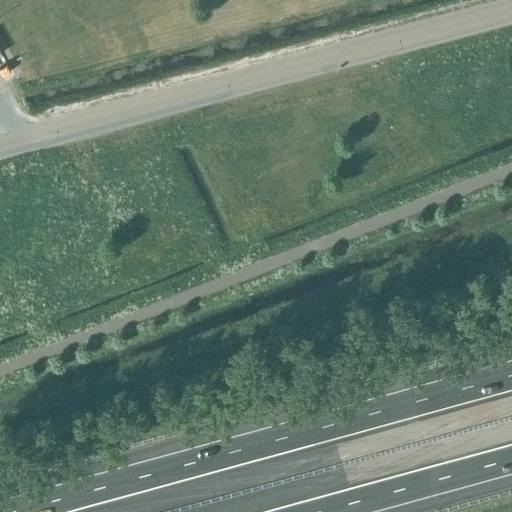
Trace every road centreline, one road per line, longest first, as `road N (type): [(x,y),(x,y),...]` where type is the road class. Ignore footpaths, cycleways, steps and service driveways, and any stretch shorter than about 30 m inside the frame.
road 1 (unclassified): [(511,10),(11,142)]
road 2 (motorway): [(511,377),(19,511)]
road 3 (motorway): [(326,511),(511,462)]
